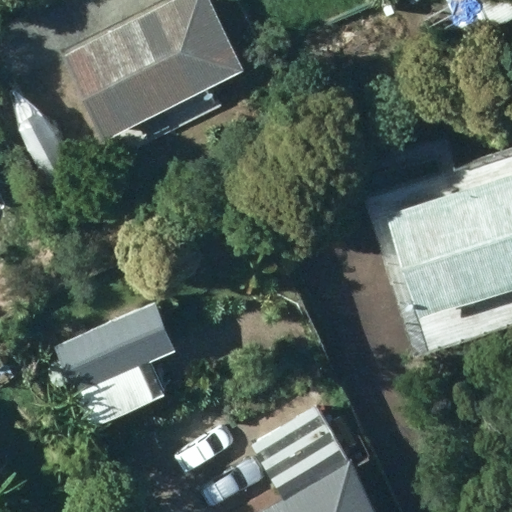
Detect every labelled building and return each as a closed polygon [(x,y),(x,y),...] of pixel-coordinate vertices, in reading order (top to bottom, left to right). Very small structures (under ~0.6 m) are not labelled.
[(106,147),(245,74),(206,0),(185,0),(62,63),(106,147)] [(511,0),(472,0),(489,32),(511,19),(511,0)] [(421,325),(511,296),(511,182),(390,221),(421,325)] [(155,303),(56,348),(95,434),(164,401),(149,367),(177,354),(155,303)] [(372,511),(314,409),(249,444),(285,506),(273,511),(372,511)]
